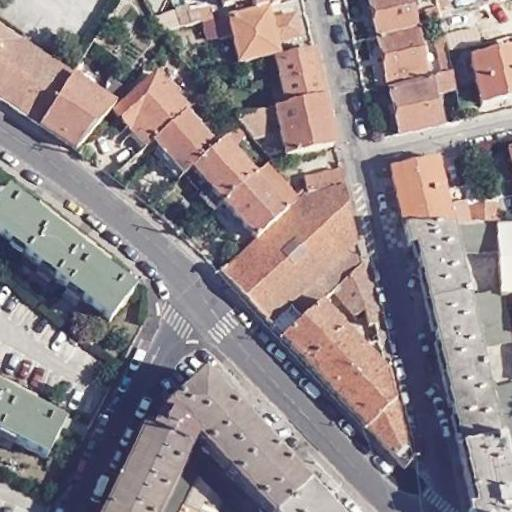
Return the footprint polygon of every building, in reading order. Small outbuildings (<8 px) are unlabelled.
[(239,0),(242,10),(277,2),(276,0),(210,0),(212,4),(230,0),(239,0)] [(365,0),(373,34),(412,25),(406,0),(365,0)] [(431,0),(417,0),(423,23),(425,22),(435,19),(431,0)] [(443,0),(431,0),(435,19),(439,33),(451,30),(447,16),(443,0)] [(168,8),(174,25),(206,18),(203,4),(183,9),(181,2),(168,6),(168,8)] [(174,25),(168,8),(146,15),(153,30),(174,25)] [(267,21),(264,8),(211,21),(214,39),(229,36),(236,61),(274,52),(272,40),(295,35),(291,15),(267,21)] [(447,16),(451,30),(473,25),(469,11),(447,16)] [(435,19),(425,22),(436,72),(447,70),(444,50),(439,33),(435,19)] [(214,39),(211,21),(198,24),(202,42),(214,39)] [(423,69),(412,25),(373,34),(384,79),(423,69)] [(444,50),(477,42),(473,25),(451,30),(439,33),(444,50)] [(0,99),(34,122),(68,73),(0,27),(0,99)] [(478,107),(511,98),(511,46),(465,58),(478,107)] [(320,95),(311,52),(274,61),(283,103),(320,95)] [(385,84),(396,131),(436,123),(429,93),(452,88),(447,70),(436,72),(385,84)] [(112,102),(68,73),(34,122),(72,148),(112,102)] [(182,111),(184,109),(152,73),(111,110),(142,146),(144,145),(182,111)] [(272,106),(283,154),(332,144),(320,95),(283,103),(272,106)] [(244,131),(250,137),(266,132),(260,109),(229,115),(237,123),(244,131)] [(144,145),(174,180),(186,169),(211,145),(182,111),(144,145)] [(244,131),(237,123),(219,139),(227,147),(244,131)] [(219,139),(211,145),(186,169),(205,187),(219,201),(252,172),(227,147),(219,139)] [(511,148),(503,150),(511,194),(511,148)] [(107,177),(121,187),(144,166),(134,153),(107,177)] [(440,189),(433,155),(385,166),(399,226),(463,225),(463,221),(463,206),(461,186),(440,189)] [(264,161),(252,172),(284,207),(296,197),(264,161)] [(341,184),(337,168),(301,177),(303,192),(341,184)] [(219,201),(252,237),(284,207),(252,172),(219,201)] [(217,272),(278,337),(317,300),(330,289),(359,262),(341,184),(303,192),(296,197),(284,207),(252,237),(217,272)] [(219,201),(205,187),(197,195),(211,208),(219,201)] [(0,236),(103,321),(127,292),(1,190),(0,190),(0,236)] [(463,206),(463,221),(492,220),(492,205),(463,206)] [(511,224),(493,225),(496,251),(499,288),(501,294),(511,293),(511,224)] [(511,511),(511,474),(508,476),(499,438),(511,435),(511,382),(487,389),(477,348),(511,340),(501,294),(499,288),(466,295),(456,253),(496,251),(493,225),(463,225),(399,226),(404,245),(411,244),(472,508),(464,510),(464,511),(511,511)] [(359,262),(330,289),(350,311),(361,309),(369,307),(359,262)] [(405,462),(383,369),(317,300),(278,337),(400,467),(405,462)] [(372,322),(369,307),(361,309),(365,323),(372,322)] [(282,511),(305,490),(199,377),(166,408),(164,408),(150,430),(145,429),(103,511),(282,511)] [(0,434),(42,456),(59,424),(0,393),(0,434)] [(282,511),(324,511),(323,510),(305,490),(282,511)]
